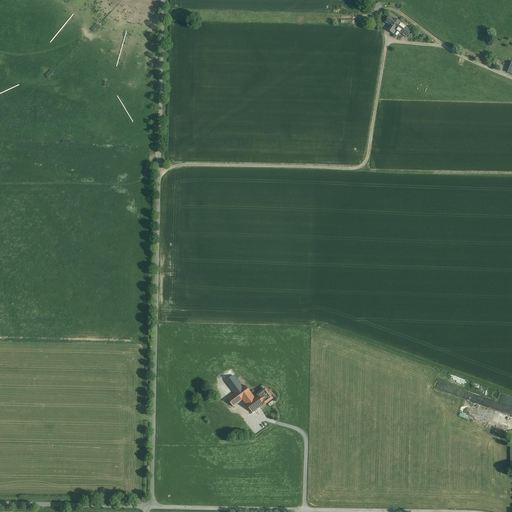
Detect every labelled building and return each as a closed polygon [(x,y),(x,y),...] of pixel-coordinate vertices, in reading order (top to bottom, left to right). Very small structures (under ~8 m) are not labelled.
[(373,5),(375,11),(383,7),(380,2),(373,5)] [(407,29),(393,19),(389,25),(403,35),(407,29)] [(241,385),(233,376),(226,381),(226,382),(235,394),(239,391),(237,388),(241,385)] [(226,382),(219,388),(228,399),(235,394),(226,382)] [(246,386),(243,388),(241,385),(237,388),(239,391),(235,394),(228,399),(233,407),(243,400),(252,413),(264,404),(258,396),(255,398),(246,386)] [(266,389),(258,395),(264,404),(265,405),(273,399),(266,389)] [(482,430),(493,433),(495,426),(483,423),(483,426),(482,430)]
